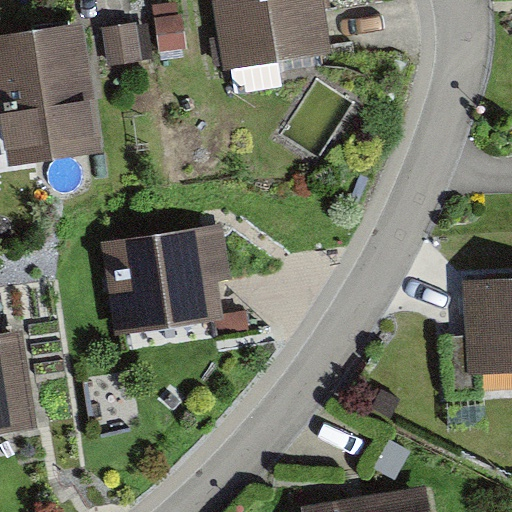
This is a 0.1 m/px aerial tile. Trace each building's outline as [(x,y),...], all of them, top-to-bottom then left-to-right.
[(210,0),(221,75),(333,59),(324,0),(210,0)] [(150,12),(158,58),(188,53),(180,7),(150,12)] [(0,168),(101,153),(81,26),(0,38),(0,168)] [(107,70),(142,64),(136,29),(101,35),(107,70)] [(214,288),(229,285),(220,230),(107,247),(121,339),(219,324),(214,288)] [(511,380),(511,284),(465,288),(472,383),(511,380)] [(0,455),(28,452),(16,349),(0,350),(0,455)] [(298,511),(426,511),(423,490),(298,509),(298,511)]
